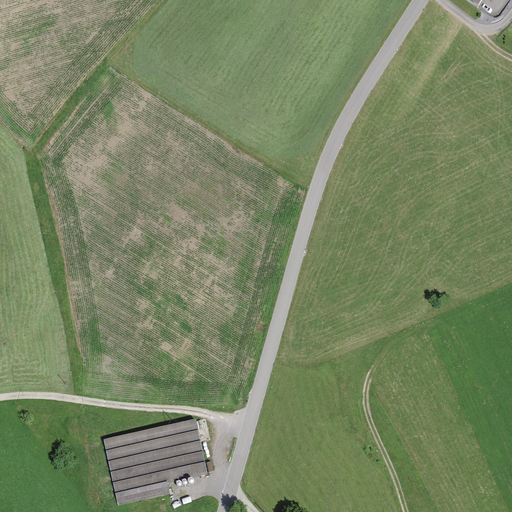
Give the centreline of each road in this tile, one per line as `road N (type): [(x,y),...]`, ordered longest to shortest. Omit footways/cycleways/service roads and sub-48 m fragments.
road 1 (tertiary): [(252,418),(341,126),(421,0)]
road 2 (residential): [(252,418),(0,399)]
road 3 (track): [(405,511),(365,407),(378,358),(409,332)]
